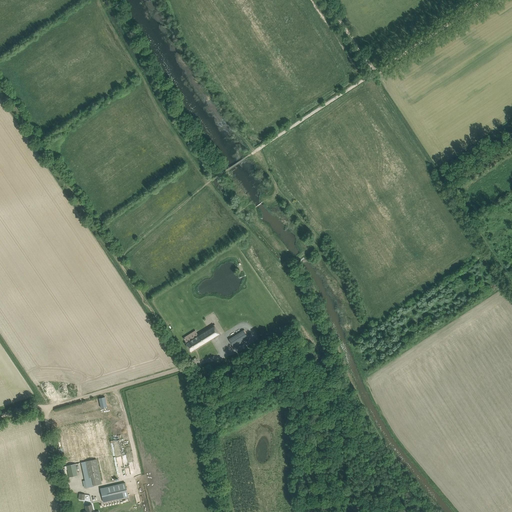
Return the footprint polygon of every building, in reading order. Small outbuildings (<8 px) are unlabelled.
[(185,343),(191,352),(219,334),(213,325),(185,343)] [(243,330),(228,340),(233,348),(248,338),(243,330)] [(100,408),(96,409),(106,454),(110,453),(100,408)] [(101,455),(105,455),(96,409),(92,410),(101,455)] [(82,412),(91,457),(95,457),(86,411),(82,412)] [(96,456),(100,455),(91,411),(87,412),(96,456)] [(90,458),(81,413),(77,414),(86,459),(90,458)] [(76,414),(72,415),(81,460),(85,459),(76,414)] [(77,461),(81,460),(72,415),(67,416),(77,461)] [(62,417),(72,462),(76,461),(67,416),(62,417)] [(62,417),(58,418),(67,462),(71,462),(62,417)] [(66,459),(60,432),(56,433),(62,460),(66,459)] [(112,444),(116,476),(120,475),(120,476),(125,475),(120,443),(112,444)] [(106,457),(111,479),(115,479),(110,456),(106,457)] [(106,480),(110,479),(106,457),(102,458),(106,480)] [(85,461),(81,462),(84,479),(86,488),(94,486),(94,485),(101,484),(96,459),(85,461)] [(69,477),(78,475),(75,464),(66,465),(66,466),(67,469),(69,477)] [(128,496),(125,483),(100,488),(104,502),(128,496)]
